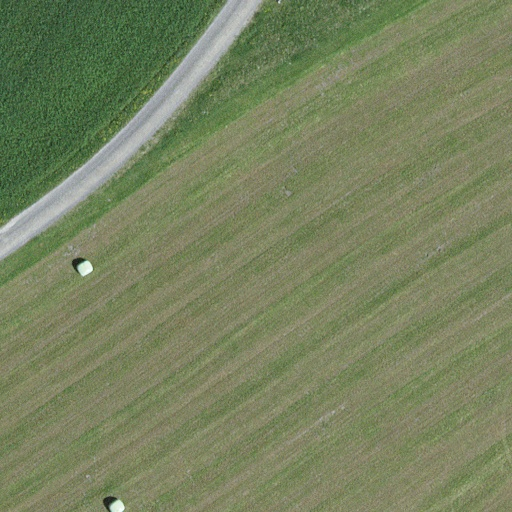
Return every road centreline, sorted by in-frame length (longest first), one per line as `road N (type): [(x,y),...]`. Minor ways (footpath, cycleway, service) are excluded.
road 1 (track): [(235,0),(118,142),(0,224)]
road 2 (track): [(118,142),(341,0)]
